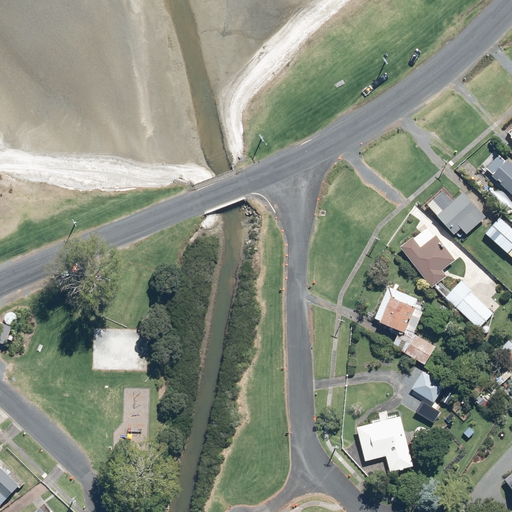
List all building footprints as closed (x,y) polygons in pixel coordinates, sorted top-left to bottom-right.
[(511,162),(507,158),(492,175),(511,193),(511,218),(511,219),(511,162)] [(464,191),(437,216),(454,235),(461,228),(467,234),(487,217),(464,191)] [(486,234),(511,257),(511,231),(499,220),(486,234)] [(400,247),(432,288),(447,276),(443,270),(456,260),(436,235),(421,247),(413,237),(400,247)] [(457,307),(479,329),(494,314),(472,291),(473,290),(463,280),(445,299),(455,309),(457,307)] [(400,331),(394,345),(424,365),(435,347),(414,333),(426,305),(417,301),(418,298),(389,286),(375,318),(380,321),(380,322),(400,331)] [(0,341),(7,344),(14,327),(0,321),(0,341)] [(500,386),(511,376),(506,370),(495,380),(500,386)] [(449,386),(424,371),(412,389),(434,403),(436,401),(439,403),(449,386)] [(481,406),(487,401),(482,395),(476,400),(481,406)] [(423,413),(438,423),(444,413),(428,403),(423,413)] [(414,466),(401,416),(357,427),(365,461),(387,456),(390,472),(414,466)] [(0,508),(22,486),(0,463),(0,508)]
